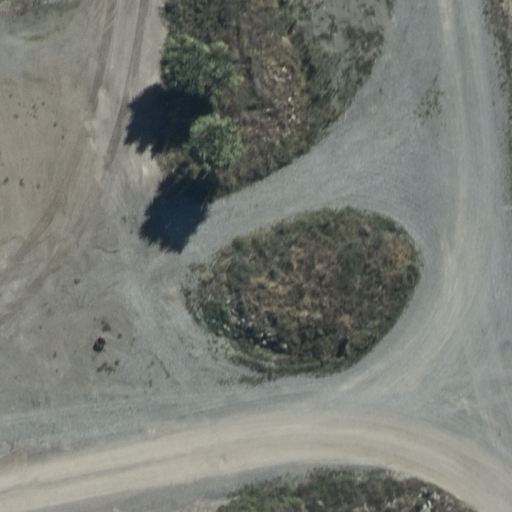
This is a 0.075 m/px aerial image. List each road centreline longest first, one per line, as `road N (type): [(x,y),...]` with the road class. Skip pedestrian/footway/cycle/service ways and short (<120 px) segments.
road 1 (track): [(0,491),(511,397)]
road 2 (track): [(511,353),(455,0)]
